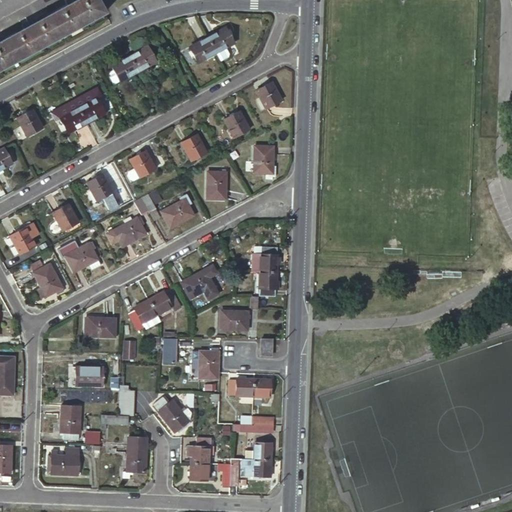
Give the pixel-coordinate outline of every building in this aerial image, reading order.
[(0,69),(105,13),(98,0),(68,0),(66,1),(69,5),(50,15),(48,11),(22,25),(24,29),(5,39),(3,36),(0,37),(0,69)] [(226,26),(208,36),(216,51),(235,41),(226,26)] [(208,36),(190,46),(198,61),(216,51),(208,36)] [(138,71),(155,61),(148,47),(130,57),(138,71)] [(120,81),(138,71),(130,57),(112,66),(114,70),(108,74),(114,84),(120,81)] [(256,90),(266,108),(281,99),(271,81),(256,90)] [(87,123),(106,113),(97,98),(79,109),(87,123)] [(70,133),(87,123),(79,109),(61,119),(70,133)] [(17,118),(28,136),(42,128),(32,110),(17,118)] [(223,119),(234,138),(249,130),(239,111),(223,119)] [(181,142),(192,161),(206,153),(195,135),(181,142)] [(253,146),(252,170),(268,170),(268,173),(275,173),(275,165),(273,164),(274,146),(253,146)] [(0,170),(14,163),(5,148),(0,150),(0,170)] [(130,158),(140,177),(155,169),(145,151),(130,158)] [(207,172),(206,199),(225,200),(225,173),(207,172)] [(87,181),(98,201),(112,192),(102,174),(87,181)] [(148,194),(141,198),(148,211),(150,213),(156,209),(148,194)] [(141,198),(136,201),(134,202),(141,215),(148,211),(141,198)] [(161,212),(170,229),(193,216),(184,199),(161,212)] [(53,212),(63,230),(77,222),(67,204),(53,212)] [(107,234),(113,244),(119,240),(123,247),(146,234),(137,218),(107,234)] [(9,235),(19,253),(34,245),(30,237),(38,233),(32,223),(9,235)] [(65,256),(74,272),(98,259),(89,243),(78,249),(73,241),(57,250),(62,258),(65,256)] [(259,271),(277,271),(277,247),(253,246),(253,254),(251,254),(251,257),(250,270),(259,271)] [(29,267),(33,273),(42,267),(39,261),(29,267)] [(39,299),(54,291),(61,287),(48,264),(42,267),(33,273),(32,273),(39,286),(33,289),(39,299)] [(181,281),(190,298),(203,291),(208,299),(218,293),(204,268),(181,281)] [(275,288),(276,288),(277,271),(259,271),(258,287),(259,287),(259,294),(274,295),(275,288)] [(157,313),(172,305),(175,311),(182,308),(172,292),(166,295),(164,291),(149,299),(157,313)] [(258,296),(250,295),(250,308),(258,308),(258,296)] [(143,321),(157,313),(149,299),(135,308),(136,310),(129,314),(138,331),(146,326),(143,321)] [(220,310),(220,329),(247,329),(247,311),(220,310)] [(157,313),(143,321),(146,326),(146,328),(161,319),(157,313)] [(88,316),(88,336),(114,337),(115,317),(88,316)] [(162,337),(162,346),(175,346),(176,337),(162,337)] [(271,356),(272,339),(260,338),(259,355),(271,356)] [(123,339),(122,358),(135,359),(136,340),(123,339)] [(199,350),(198,376),(216,377),(217,350),(199,350)] [(0,393),(13,394),(14,367),(1,367),(2,356),(0,355),(0,393)] [(76,365),(76,384),(106,385),(106,366),(76,365)] [(229,395),(253,396),(253,379),(237,378),(237,379),(229,379),(229,395)] [(253,396),(270,396),(271,379),(253,379),(253,396)] [(152,405),(174,433),(176,431),(178,433),(190,424),(188,421),(190,414),(185,408),(180,412),(171,400),(167,404),(162,397),(152,405)] [(133,399),(119,398),(118,414),(127,415),(132,415),(133,399)] [(80,405),(61,404),(60,430),(63,431),(63,437),(78,438),(78,431),(80,405)] [(101,414),(101,422),(104,422),(126,423),(127,415),(118,414),(101,414)] [(240,415),(240,423),(251,424),(252,416),(240,415)] [(272,424),(273,416),(252,416),(251,424),(272,424)] [(240,423),(240,432),(272,432),(272,424),(251,424),(240,423)] [(85,433),(84,442),(98,442),(99,433),(85,433)] [(207,463),(207,445),(213,446),(213,437),(197,436),(197,445),(188,444),(188,455),(192,455),(191,462),(207,463)] [(128,437),(126,472),(122,472),(122,478),(129,479),(129,475),(132,475),(132,472),(145,473),(146,443),(140,443),(141,438),(128,437)] [(252,459),(269,459),(270,443),(253,442),(252,459)] [(0,444),(0,471),(11,472),(12,445),(0,444)] [(50,472),(50,473),(78,474),(79,447),(65,447),(65,454),(57,453),(57,448),(51,447),(51,453),(51,454),(50,472)] [(230,463),(230,485),(237,485),(238,464),(241,464),(241,467),(243,467),(243,475),(268,476),(269,459),(252,459),(230,458),(230,463)] [(207,479),(207,463),(191,462),(191,479),(207,479)] [(223,470),(222,485),(230,485),(230,463),(217,463),(217,470),(223,470)]
